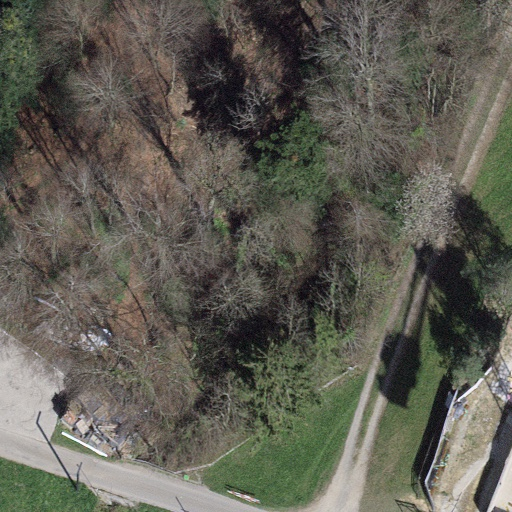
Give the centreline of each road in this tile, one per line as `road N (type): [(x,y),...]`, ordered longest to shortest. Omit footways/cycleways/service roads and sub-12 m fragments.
road 1 (track): [(511,79),(406,287),(339,511)]
road 2 (residential): [(223,511),(0,435)]
